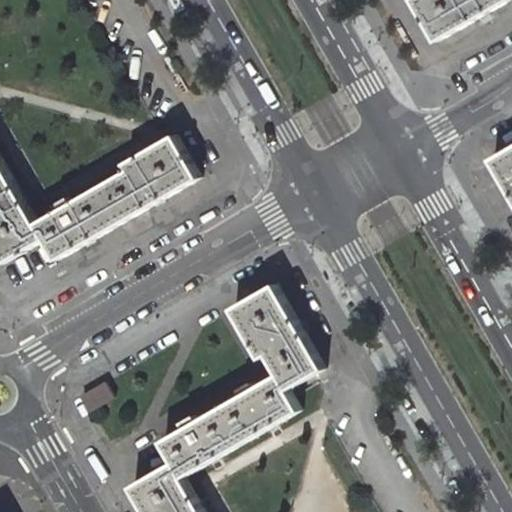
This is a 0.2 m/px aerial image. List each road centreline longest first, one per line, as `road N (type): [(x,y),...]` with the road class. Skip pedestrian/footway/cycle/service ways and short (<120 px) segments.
road 1 (secondary): [(325,190),(511,511)]
road 2 (unclassified): [(11,371),(325,190)]
road 3 (secondary): [(511,348),(395,153)]
road 4 (secondary): [(215,0),(325,190)]
road 5 (secondary): [(395,153),(304,0)]
road 6 (unclassified): [(395,153),(511,84)]
